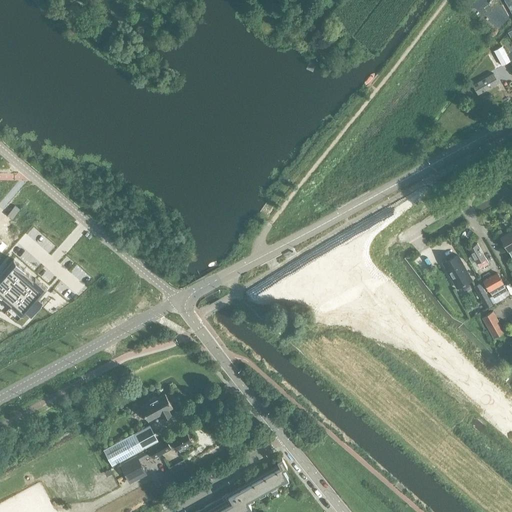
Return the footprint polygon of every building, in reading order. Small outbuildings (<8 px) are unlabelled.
[(511,0),(503,0),(511,14),(511,0)] [(493,51),(493,52),(501,65),(510,60),(502,46),(493,51)] [(493,73),(472,85),(482,103),(503,91),(493,73)] [(511,230),(500,237),(508,252),(511,249),(511,230)] [(480,269),(489,264),(477,243),(468,248),(472,255),(468,257),(471,262),(475,261),(476,263),(480,269)] [(443,262),(457,287),(471,279),(457,254),(443,262)] [(13,258),(0,273),(0,295),(1,296),(2,295),(11,304),(11,305),(22,315),(27,310),(31,314),(42,302),(38,297),(47,287),(35,277),(34,278),(24,269),(25,269),(13,258)] [(483,280),(489,291),(492,296),(506,288),(497,273),(483,280)] [(482,287),(477,290),(483,300),(488,297),(482,287)] [(492,334),(502,328),(492,311),(482,316),(492,334)] [(169,410),(173,407),(165,393),(157,398),(156,396),(149,399),(150,401),(140,407),(148,421),(161,414),(164,419),(171,415),(169,410)] [(149,445),(141,429),(104,449),(112,465),(149,445)] [(172,439),(178,449),(179,451),(185,448),(184,446),(191,442),(185,431),(172,439)] [(148,448),(153,458),(171,448),(166,438),(148,448)] [(128,480),(144,472),(135,456),(120,464),(128,480)] [(241,511),(251,507),(247,500),(288,477),(283,468),(287,466),(282,457),(277,460),(280,465),(229,494),(228,493),(193,511),(241,511)] [(170,464),(173,469),(187,464),(185,458),(170,464)]
